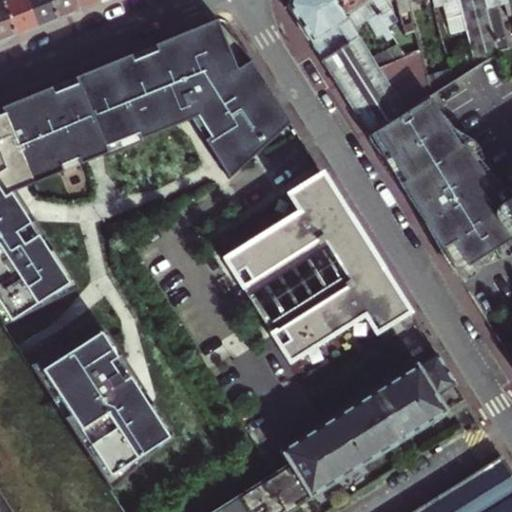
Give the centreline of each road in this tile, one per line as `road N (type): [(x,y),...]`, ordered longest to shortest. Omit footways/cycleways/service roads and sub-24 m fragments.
road 1 (residential): [(243,0),(511,424)]
road 2 (tertiary): [(0,77),(183,0)]
